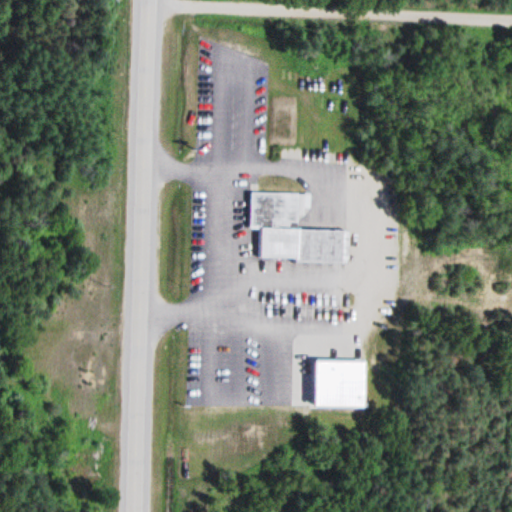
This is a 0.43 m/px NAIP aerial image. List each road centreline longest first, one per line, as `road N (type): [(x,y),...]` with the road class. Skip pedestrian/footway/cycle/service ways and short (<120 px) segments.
road 1 (primary): [(131,511),(145,0)]
road 2 (residential): [(511,17),(145,10)]
